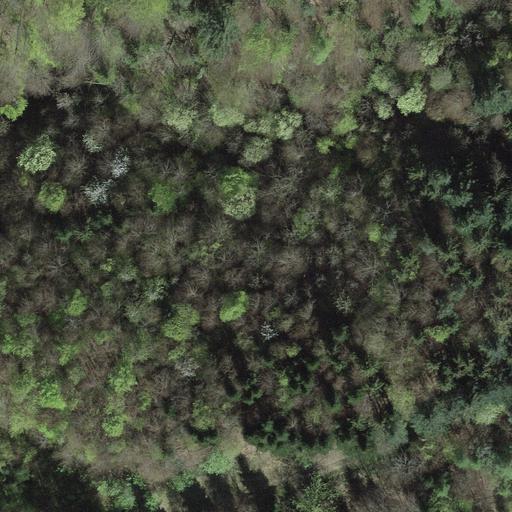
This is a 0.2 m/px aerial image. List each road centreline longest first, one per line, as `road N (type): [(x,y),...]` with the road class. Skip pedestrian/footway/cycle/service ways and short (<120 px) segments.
road 1 (track): [(202,486),(265,483),(378,449),(511,391)]
road 2 (track): [(202,486),(87,467),(0,422)]
